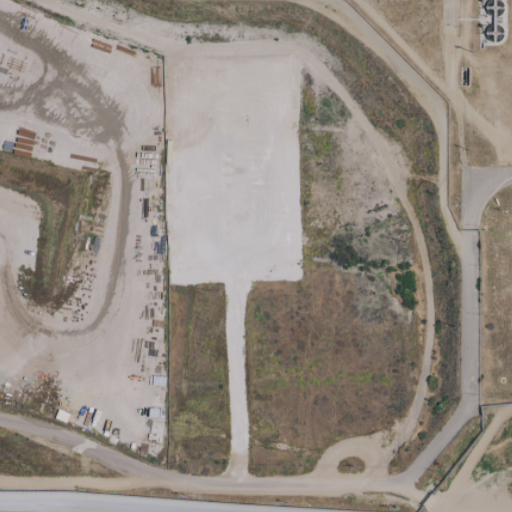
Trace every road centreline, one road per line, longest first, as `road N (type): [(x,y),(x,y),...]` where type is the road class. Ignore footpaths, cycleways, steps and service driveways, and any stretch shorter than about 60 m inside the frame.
road 1 (residential): [(0,421),(204,490),(408,486)]
road 2 (track): [(176,485),(0,485)]
road 3 (track): [(443,511),(501,414),(511,412)]
